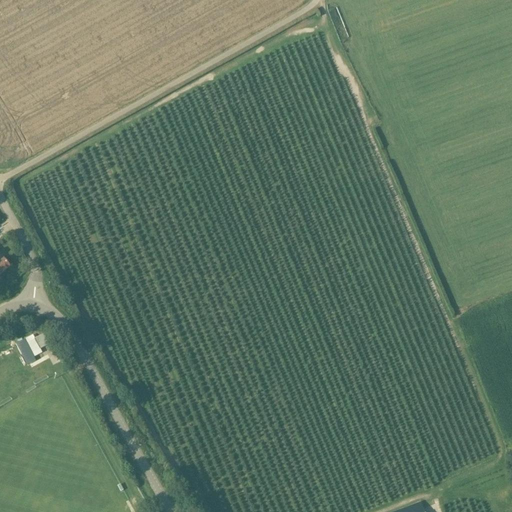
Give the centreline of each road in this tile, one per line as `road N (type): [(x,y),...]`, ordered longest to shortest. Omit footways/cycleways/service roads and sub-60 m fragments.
road 1 (unclassified): [(0,182),(316,0)]
road 2 (unclassified): [(170,511),(65,329),(32,309)]
